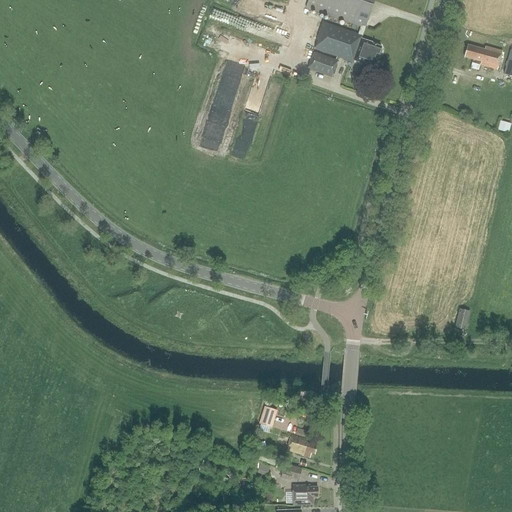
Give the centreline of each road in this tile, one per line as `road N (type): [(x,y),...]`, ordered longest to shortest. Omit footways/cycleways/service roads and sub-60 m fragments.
road 1 (tertiary): [(357,315),(140,249),(79,204),(0,120)]
road 2 (tertiary): [(357,315),(445,0)]
road 3 (tertiary): [(347,511),(357,315)]
